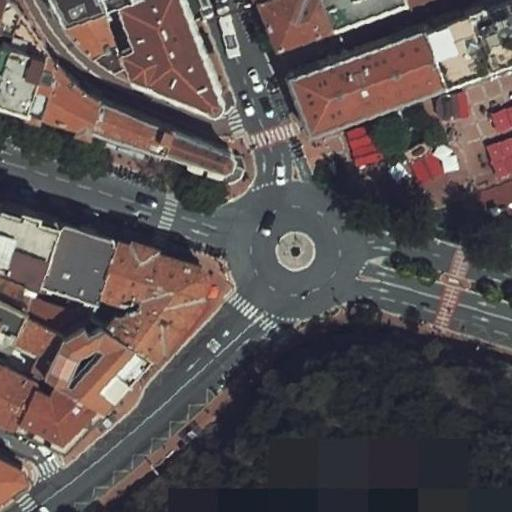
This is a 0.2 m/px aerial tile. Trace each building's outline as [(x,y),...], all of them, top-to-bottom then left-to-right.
[(67,68),(14,0),(0,0),(0,105),(222,171),(228,185),(247,173),(237,165),(235,157),(229,150),(101,97),(67,68)] [(54,0),(66,21),(105,7),(109,6),(107,0),(54,0)] [(127,64),(134,78),(213,112),(216,113),(219,113),(222,111),(224,109),(225,105),(225,103),(224,100),(187,0),(124,0),(118,2),(135,46),(122,51),(127,64)] [(254,0),(252,1),(273,48),(330,26),(321,0),(254,0)] [(511,0),(498,0),(283,75),(303,134),(511,61),(511,0)] [(321,0),(330,26),(407,1),(406,0),(321,0)] [(105,7),(66,21),(95,54),(115,68),(127,64),(122,51),(105,7)] [(432,103),(437,118),(454,123),(463,111),(460,98),(444,93),(432,103)] [(0,408),(69,442),(166,344),(216,279),(214,267),(161,248),(117,237),(14,204),(0,199),(0,408)] [(0,455),(0,499),(24,486),(24,469),(0,455)]
